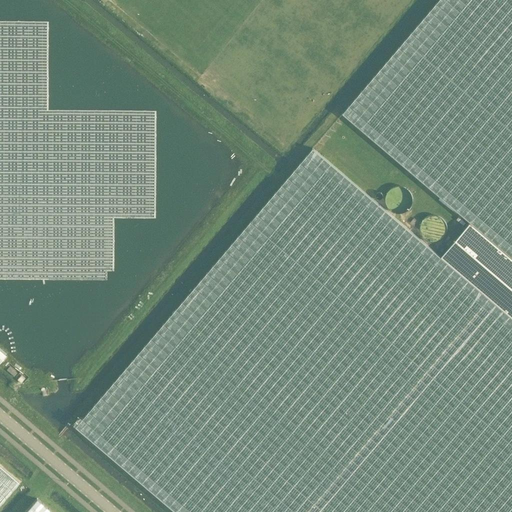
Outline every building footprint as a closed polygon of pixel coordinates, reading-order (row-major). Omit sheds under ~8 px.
[(176,511),(511,511),(511,0),(439,0),(342,114),(470,222),(441,257),(313,148),(300,163),(76,427),(176,511)] [(412,201),(412,199),(411,196),(409,193),(408,192),(405,190),(404,189),(401,188),(398,188),(394,189),(391,191),(390,192),(388,194),(387,196),(386,198),(386,201),(386,203),(387,206),(389,209),(390,210),(392,212),(394,213),(396,214),(399,214),(401,214),(404,213),(405,212),(408,210),(409,208),(411,206),(412,204),(412,201)] [(447,231),(447,230),(446,226),(445,223),(443,221),(441,219),(439,218),(436,217),(433,217),(430,218),(428,218),(426,220),(424,221),(422,224),(421,226),(420,229),(420,231),(421,234),(421,235),(422,237),(424,240),(425,241),(428,243),(433,244),(435,244),(438,243),(441,242),(443,240),(445,238),(446,236),(447,234),(447,231)] [(9,366),(6,370),(14,376),(17,373),(9,366)] [(0,503),(18,482),(0,466),(0,503)] [(51,511),(36,499),(24,511),(51,511)]
